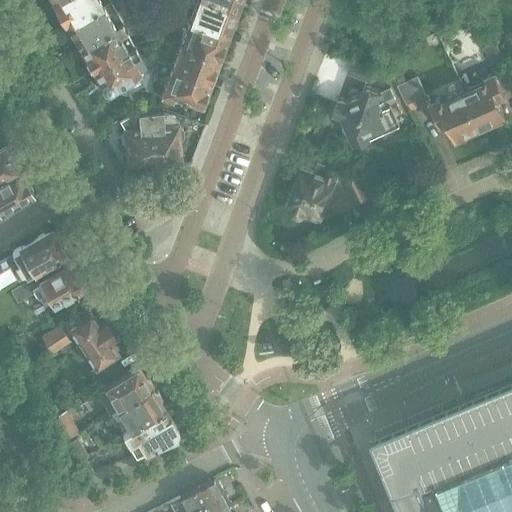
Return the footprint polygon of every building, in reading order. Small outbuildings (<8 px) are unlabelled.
[(54,2),(53,6),(56,11),(59,12),(66,24),(67,23),(106,0),(53,0),(53,1),(54,2)] [(73,35),(74,36),(74,37),(80,47),(121,23),(123,22),(110,0),(106,0),(67,23),(68,25),(67,25),(65,29),(68,35),(72,35),(73,35)] [(211,0),(196,0),(189,19),(226,33),(230,25),(231,25),(234,21),(237,14),(237,9),(211,0)] [(211,0),(237,9),(235,8),(239,0),(240,1),(240,0),(211,0)] [(189,19),(180,43),(218,57),(221,53),(224,46),(224,41),(226,33),(189,19)] [(84,57),(84,59),(84,60),(84,61),(85,62),(85,64),(86,65),(88,66),(89,67),(91,68),(92,68),(92,69),(134,45),(121,23),(80,47),(79,47),(85,56),(84,57)] [(496,41),(484,46),(493,65),(504,60),(496,41)] [(180,43),(172,66),(209,80),(212,77),(215,69),(215,65),(218,57),(180,43)] [(134,45),(92,69),(103,87),(103,88),(104,88),(104,89),(105,89),(106,90),(107,90),(108,90),(109,90),(110,90),(110,89),(111,89),(118,85),(122,92),(127,93),(143,84),(140,78),(153,78),(154,71),(153,70),(157,61),(154,52),(144,57),(139,53),(134,45)] [(353,60),(348,74),(371,82),(376,69),(353,60)] [(157,61),(153,70),(154,71),(168,76),(161,96),(175,101),(177,96),(200,104),(204,100),(207,93),(206,88),(209,80),(172,66),(157,61)] [(402,71),(394,75),(399,85),(407,103),(426,95),(418,76),(406,81),(402,71)] [(486,81),(465,90),(482,126),(486,124),(487,127),(502,120),(501,118),(505,116),(502,108),(503,108),(501,102),(504,95),(506,94),(496,72),(484,78),(486,81)] [(371,138),(369,133),(397,120),(397,121),(398,120),(396,114),(402,112),(391,87),(381,92),(365,85),(361,94),(359,95),(357,91),(354,90),(350,92),(348,95),(350,99),(348,100),(339,97),(333,114),(341,117),(355,146),(371,138)] [(442,97),(431,102),(440,123),(442,122),(450,124),(453,130),(454,130),(458,137),(482,126),(465,90),(444,100),(442,97)] [(182,130),(180,128),(184,116),(163,108),(162,111),(152,112),(153,123),(156,123),(159,157),(164,161),(165,161),(181,160),(179,140),(181,140),(181,139),(183,137),(182,130)] [(126,132),(123,132),(123,133),(121,135),(122,142),(124,144),(127,144),(128,164),(144,163),(144,164),(144,165),(145,167),(147,168),(148,169),(150,170),(152,171),(153,171),(155,171),(156,171),(158,171),(160,170),(161,169),(162,168),(163,167),(164,165),(165,164),(165,162),(165,161),(164,161),(159,157),(156,123),(153,123),(152,112),(139,113),(137,110),(120,120),(125,129),(126,132)] [(0,180),(18,170),(17,168),(19,167),(19,164),(15,157),(12,155),(11,156),(10,154),(3,157),(0,151),(0,180)] [(288,206),(291,207),(290,209),(292,213),(300,216),(304,214),(305,213),(321,219),(336,180),(340,169),(329,166),(318,162),(314,172),(302,168),(288,206)] [(352,180),(347,182),(357,202),(368,196),(359,176),(358,177),(354,168),(347,171),(352,180)] [(33,191),(33,187),(29,181),(26,179),(24,180),(18,170),(0,180),(0,212),(32,194),(31,192),(33,191)] [(0,258),(0,271),(10,265),(19,280),(34,271),(53,260),(65,253),(64,251),(65,251),(67,246),(63,240),(58,239),(57,237),(56,238),(51,229),(12,252),(4,256),(0,258)] [(25,281),(11,289),(17,300),(35,289),(37,293),(38,293),(46,307),(54,303),(56,308),(73,298),(70,294),(85,286),(84,284),(85,283),(86,278),(82,272),(77,271),(76,272),(75,270),(70,262),(58,269),(53,260),(34,271),(39,279),(28,286),(25,281)] [(79,341),(74,344),(81,354),(86,351),(95,366),(91,369),(102,387),(124,373),(113,356),(118,353),(110,342),(117,337),(115,333),(117,332),(120,328),(119,322),(115,319),(109,320),(107,321),(105,318),(98,323),(90,311),(70,325),(66,319),(43,335),(52,349),(69,338),(68,335),(73,332),(79,341)] [(34,356),(24,336),(16,340),(26,360),(34,356)] [(110,413),(152,386),(151,385),(152,381),(148,374),(144,373),(138,364),(124,373),(102,387),(95,391),(110,413)] [(511,511),(511,375),(408,419),(372,434),(404,511),(511,511)] [(152,386),(110,412),(117,423),(116,423),(122,432),(121,432),(122,433),(164,406),(160,398),(160,394),(157,388),(153,387),(152,386)] [(177,427),(178,427),(164,406),(122,433),(135,453),(176,435),(176,433),(177,427)] [(65,411),(54,418),(64,442),(79,432),(65,411)] [(77,438),(64,445),(73,464),(87,455),(77,438)] [(87,455),(73,464),(79,477),(93,471),(84,457),(88,455),(87,455)] [(180,496),(170,501),(175,511),(181,511),(224,491),(219,481),(214,479),(213,479),(180,496)] [(181,511),(215,511),(227,506),(229,500),(224,491),(181,511)]
